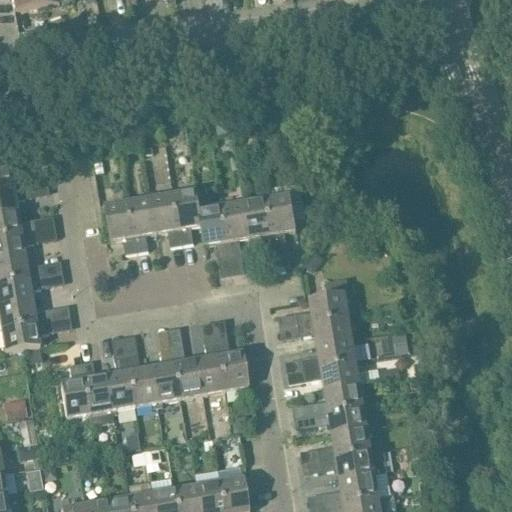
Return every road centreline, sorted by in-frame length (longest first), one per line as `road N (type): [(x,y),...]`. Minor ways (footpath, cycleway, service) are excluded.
road 1 (residential): [(282,511),(248,322),(229,308),(94,330),(84,322),(59,161)]
road 2 (residential): [(0,54),(31,58),(311,24),(404,3),(438,5)]
road 3 (residential): [(511,217),(438,5)]
